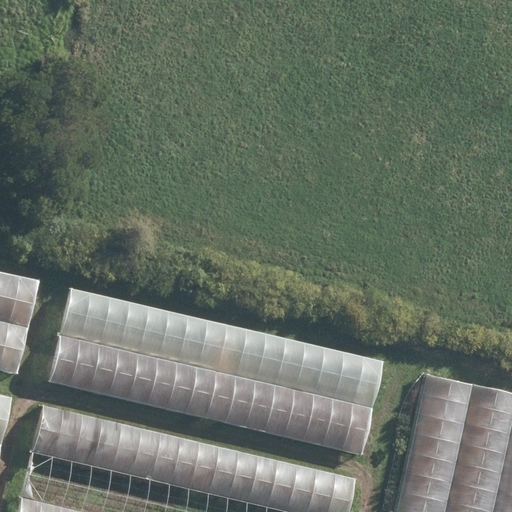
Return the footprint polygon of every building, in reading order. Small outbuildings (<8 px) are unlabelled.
[(41,282),(0,273),(0,366),(20,372),(41,282)] [(49,380),(361,453),(383,362),(70,288),(49,380)] [(395,511),(511,511),(511,393),(425,374),(395,511)] [(0,449),(12,397),(0,394),(0,449)] [(18,511),(346,511),(355,478),(43,406),(18,511)]
